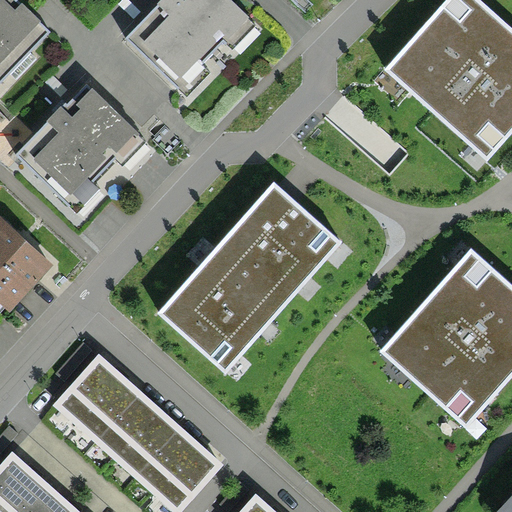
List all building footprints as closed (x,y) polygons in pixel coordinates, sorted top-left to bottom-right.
[(0,0),(0,83),(47,34),(11,0),(0,0)] [(177,92),(247,19),(227,0),(160,0),(122,39),(177,92)] [(451,0),(387,74),(487,161),(511,132),(511,30),(476,0),(451,0)] [(67,209),(137,137),(82,84),(12,157),(67,209)] [(226,375),(343,242),(292,197),(276,184),(159,317),(226,375)] [(10,222),(0,232),(0,297),(19,316),(62,271),(10,222)] [(511,285),(472,250),(381,352),(467,428),(511,378),(511,285)] [(180,511),(218,468),(96,364),(55,412),(172,511),(180,511)] [(66,511),(8,462),(0,471),(0,511),(66,511)] [(511,511),(511,496),(497,511),(511,511)] [(265,511),(255,503),(247,511),(265,511)]
